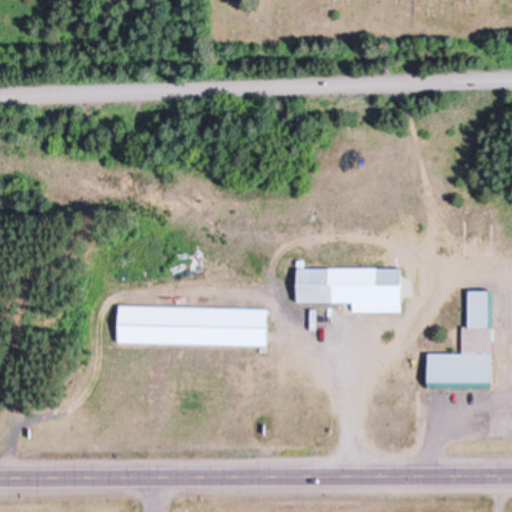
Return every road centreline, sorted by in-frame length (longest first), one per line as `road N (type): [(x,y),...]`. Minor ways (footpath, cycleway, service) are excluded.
road 1 (track): [(0,95),(511,81)]
road 2 (trunk): [(0,479),(511,477)]
